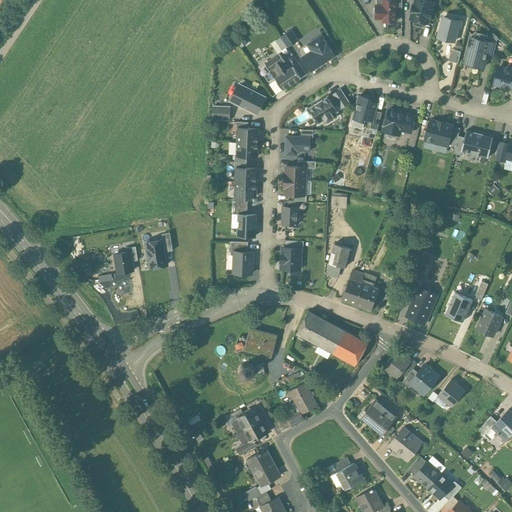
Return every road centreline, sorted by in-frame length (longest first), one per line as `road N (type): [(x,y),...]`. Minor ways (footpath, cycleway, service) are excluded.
road 1 (residential): [(264,295),(272,120),(331,73)]
road 2 (secondary): [(112,358),(0,217)]
road 3 (secondary): [(200,511),(112,358)]
road 4 (residential): [(112,358),(199,312),(264,295)]
road 5 (residential): [(425,97),(426,60),(399,43),(372,46),(331,73)]
road 6 (residential): [(333,411),(279,439),(313,507)]
road 7 (residential): [(264,295),(307,299),(393,331)]
road 8 (residential): [(333,411),(420,511)]
road 9 (residential): [(393,331),(511,389)]
